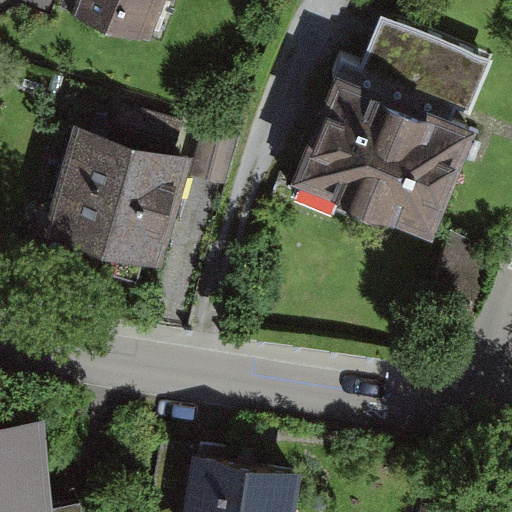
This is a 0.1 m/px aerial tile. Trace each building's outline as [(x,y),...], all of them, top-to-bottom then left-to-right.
[(151,0),(58,0),(54,12),(138,40),(151,0)] [(350,79),(320,68),(279,183),(427,236),(490,60),(371,18),(350,79)] [(177,153),(68,122),(34,242),(142,272),(177,153)] [(24,413),(0,415),(0,511),(79,511),(77,497),(39,502),(24,413)] [(278,511),(285,468),(165,450),(155,511),(278,511)]
